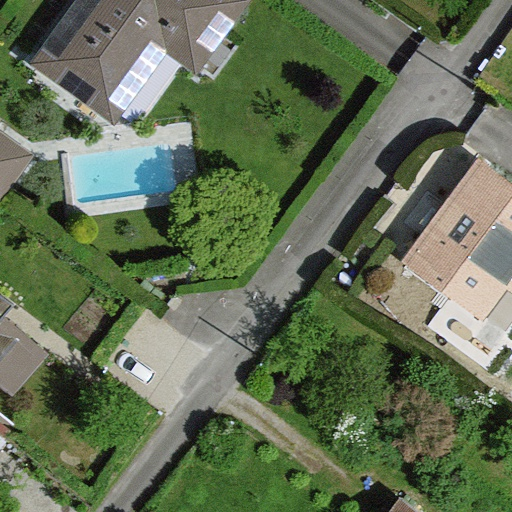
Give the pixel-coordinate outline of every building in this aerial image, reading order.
[(78,0),(35,58),(117,119),(169,48),(199,70),(250,0),(78,0)] [(0,129),(0,200),(33,152),(0,129)] [(511,178),(479,156),(403,263),(486,321),(508,290),(511,292),(511,178)] [(0,315),(0,339),(12,326),(0,315)] [(424,511),(406,497),(394,511),(424,511)]
